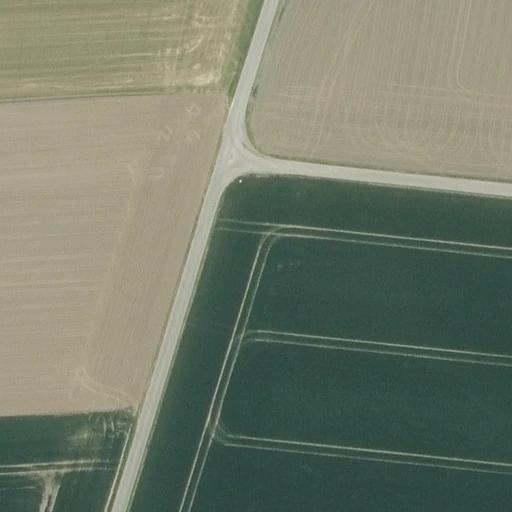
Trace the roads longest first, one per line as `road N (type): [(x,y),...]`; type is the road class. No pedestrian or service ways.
road 1 (unclassified): [(273,0),(123,511)]
road 2 (track): [(229,164),(511,191)]
